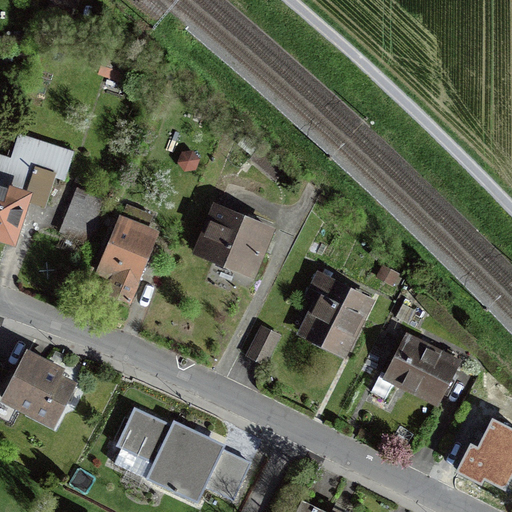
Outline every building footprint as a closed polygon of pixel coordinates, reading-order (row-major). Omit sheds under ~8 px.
[(0,157),(0,243),(19,249),(33,209),(47,213),(56,182),(66,185),(75,157),(22,140),(15,162),(0,157)] [(253,166),(278,187),(292,171),(267,150),(253,166)] [(77,195),(62,239),(96,250),(111,206),(77,195)] [(161,238),(152,234),(157,220),(129,209),(123,223),(100,281),(114,287),(108,299),(133,309),(161,238)] [(196,263),(258,288),(278,236),(217,211),(196,263)] [(298,340),(346,363),(374,307),(318,280),(310,296),(325,304),(315,323),(308,320),(298,340)] [(247,362),(267,371),(282,341),(263,332),(247,362)] [(386,385),(439,411),(461,366),(409,340),(386,385)] [(3,408),(57,435),(82,383),(28,356),(3,408)] [(207,494),(234,507),(252,470),(225,457),(228,451),(177,427),(174,431),(136,414),(119,451),(157,469),(149,485),(200,510),(207,494)] [(457,476),(511,502),(511,432),(498,426),(482,460),(468,453),(457,476)]
